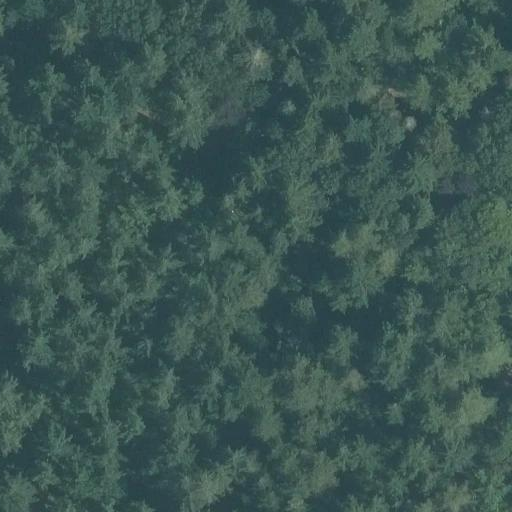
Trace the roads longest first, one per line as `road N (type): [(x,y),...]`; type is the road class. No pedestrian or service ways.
road 1 (track): [(511,334),(103,0)]
road 2 (track): [(488,313),(508,356),(499,416),(467,511)]
